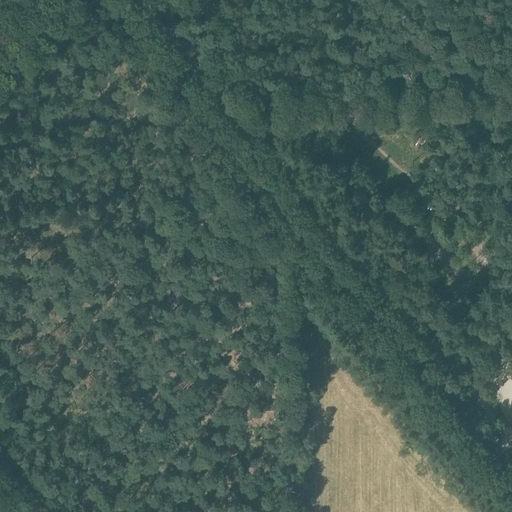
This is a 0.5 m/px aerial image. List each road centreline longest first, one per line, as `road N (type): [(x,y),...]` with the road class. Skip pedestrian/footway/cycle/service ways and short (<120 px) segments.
road 1 (secondary): [(511,467),(104,0)]
road 2 (track): [(349,104),(511,95)]
